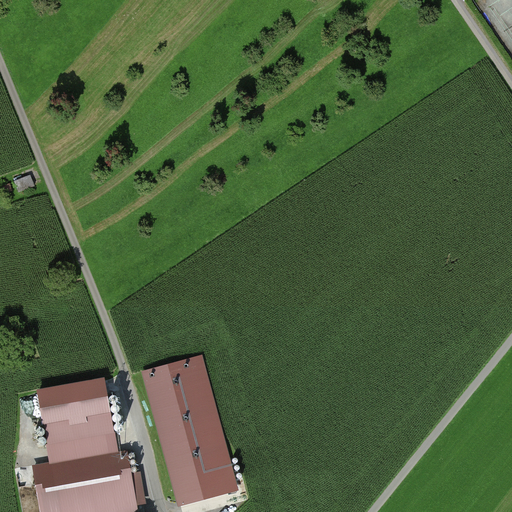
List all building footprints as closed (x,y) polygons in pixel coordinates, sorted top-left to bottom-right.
[(30,175),(15,181),(19,193),(35,186),(30,175)] [(10,183),(3,186),(5,194),(13,191),(10,183)] [(202,357),(142,374),(177,503),(237,487),(202,357)] [(109,390),(44,402),(53,452),(118,440),(109,390)] [(141,511),(131,452),(54,466),(62,511),(141,511)]
